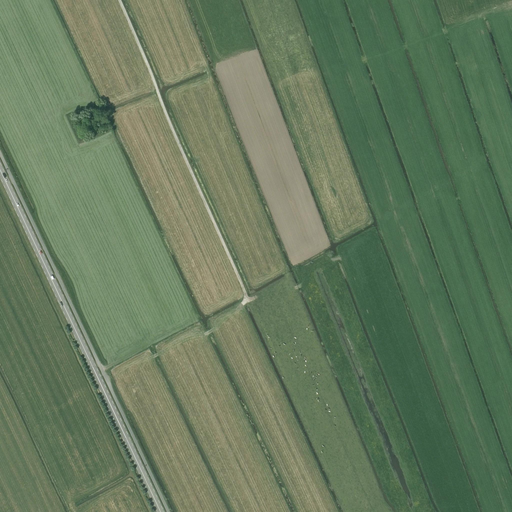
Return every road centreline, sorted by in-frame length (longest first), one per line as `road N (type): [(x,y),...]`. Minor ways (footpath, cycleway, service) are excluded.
road 1 (unclassified): [(168,511),(0,152)]
road 2 (primary): [(160,511),(0,171)]
